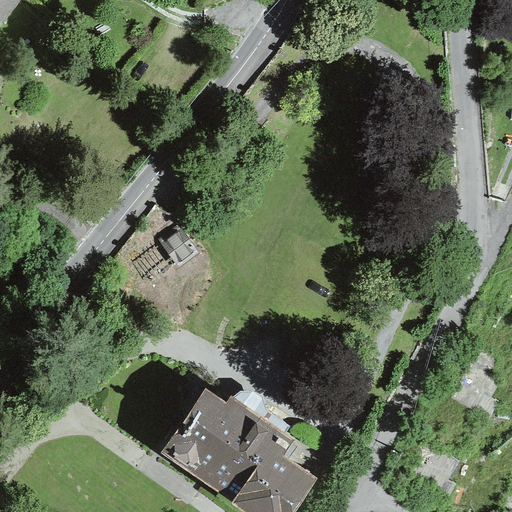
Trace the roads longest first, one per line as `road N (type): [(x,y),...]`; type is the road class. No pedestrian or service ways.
road 1 (residential): [(354,495),(434,346),(471,241),(462,0)]
road 2 (unclassified): [(95,246),(174,151),(252,43),(273,0)]
road 3 (unknown): [(0,406),(33,435),(84,409),(106,408),(252,511)]
road 4 (unclassified): [(0,361),(95,246)]
road 5 (unknown): [(252,43),(130,0)]
